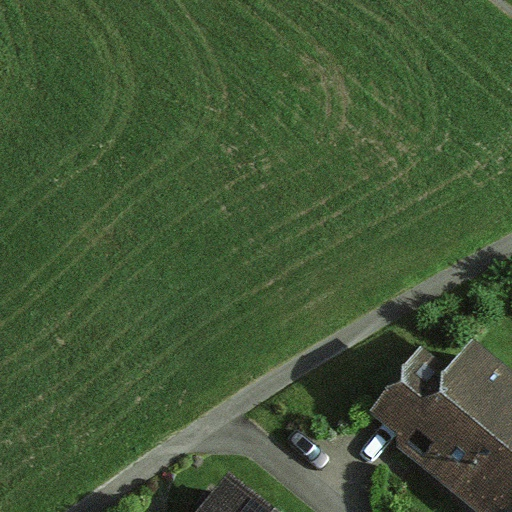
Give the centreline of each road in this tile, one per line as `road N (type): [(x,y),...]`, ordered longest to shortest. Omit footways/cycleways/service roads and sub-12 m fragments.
road 1 (track): [(511,243),(91,511)]
road 2 (residential): [(331,511),(229,426)]
